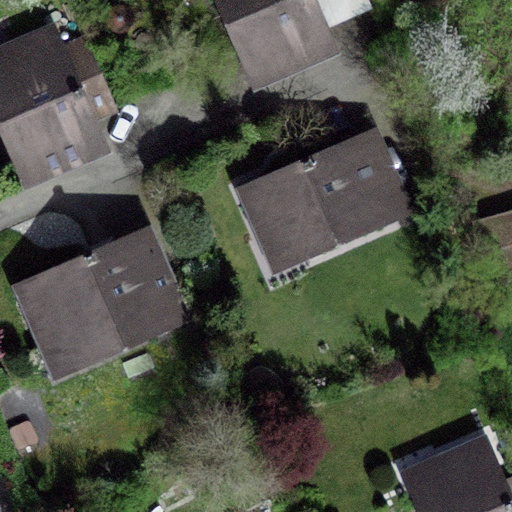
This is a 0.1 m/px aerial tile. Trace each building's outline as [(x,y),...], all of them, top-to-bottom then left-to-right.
[(310,0),(210,0),(250,96),(336,60),(310,0)] [(52,32),(0,53),(0,149),(20,196),(106,160),(52,32)] [(511,94),(497,41),(447,55),(464,115),(511,101),(511,94)] [(373,135),(236,194),(274,280),(410,220),(373,135)] [(511,211),(472,223),(488,283),(511,276),(511,211)] [(149,234),(10,297),(54,394),(193,330),(149,234)] [(511,511),(511,508),(480,437),(398,473),(415,511),(511,511)]
